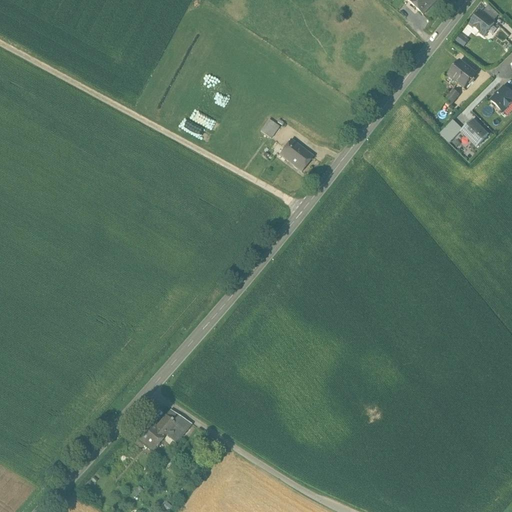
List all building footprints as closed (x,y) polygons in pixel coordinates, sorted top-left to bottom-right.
[(437,0),(408,0),(408,1),(423,15),(437,0)] [(484,38),(495,24),(480,12),(469,26),(484,38)] [(459,34),(455,40),(463,47),(468,41),(459,34)] [(476,75),(459,62),(448,76),(464,89),(476,75)] [(511,96),(510,95),(504,88),(491,101),(503,113),(511,104),(511,96)] [(453,91),(444,102),(451,107),(459,96),(453,91)] [(190,108),(186,116),(207,127),(211,119),(190,108)] [(279,127),(270,120),(261,130),(271,138),(279,127)] [(488,137),(472,122),(461,133),(476,148),(488,137)] [(291,140),(279,156),(289,163),(300,148),(291,140)] [(300,148),(289,163),(301,173),(313,157),(300,148)] [(181,419),(170,411),(166,417),(177,424),(181,419)] [(156,427),(147,420),(134,436),(153,452),(167,435),(177,424),(166,417),(156,427)] [(177,424),(167,435),(176,443),(191,425),(181,419),(177,424)]
